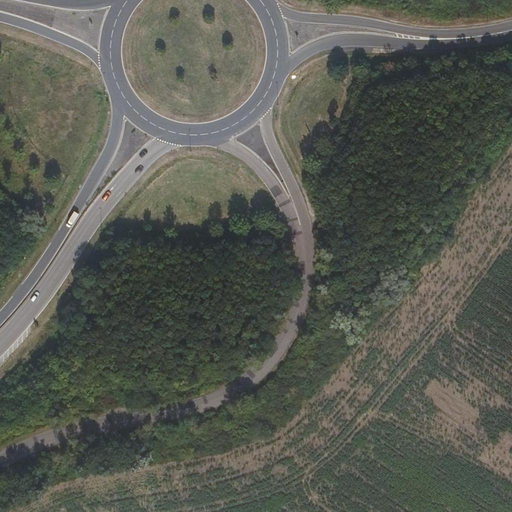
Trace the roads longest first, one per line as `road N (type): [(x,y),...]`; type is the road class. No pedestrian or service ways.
road 1 (unclassified): [(0,467),(36,442),(235,392),(275,368),(307,303),(308,241)]
road 2 (motorway): [(0,348),(125,180),(177,134)]
road 3 (primary): [(123,94),(107,156),(53,251),(0,321)]
road 4 (tertiary): [(445,39),(267,9)]
road 5 (tertiary): [(277,70),(329,42),(445,39)]
road 6 (unclassified): [(203,135),(243,152),(273,178),(308,241)]
road 7 (unclassified): [(308,241),(260,105)]
road 8 (primary): [(0,17),(85,49),(115,77)]
